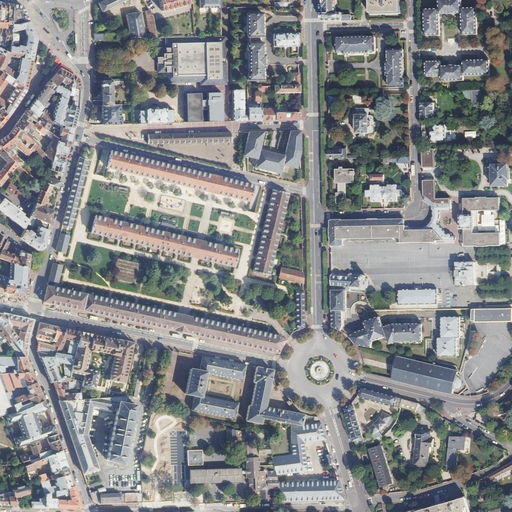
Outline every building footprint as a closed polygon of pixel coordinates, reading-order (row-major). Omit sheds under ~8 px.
[(126,0),(105,0),(97,4),(102,12),(121,2),(126,0)] [(187,0),(158,0),(161,11),(189,4),(187,0)] [(335,0),(322,0),(323,22),(351,21),(351,16),(342,16),(341,14),(336,14),(335,0)] [(399,0),(374,0),(375,12),(400,11),(399,0)] [(438,0),(438,6),(423,6),(424,36),(439,36),(439,15),(461,14),(462,35),(476,35),(475,5),(461,5),(460,0),(438,0)] [(6,4),(3,29),(1,48),(6,50),(10,52),(10,51),(10,34),(11,27),(11,5),(6,4)] [(22,6),(11,5),(11,27),(29,22),(22,6)] [(149,11),(145,12),(150,39),(156,39),(153,17),(149,11)] [(139,13),(125,15),(130,38),(140,37),(140,39),(145,39),(139,13)] [(247,51),(249,51),(249,73),(248,73),(248,80),(263,80),(263,68),(265,68),(264,55),(263,55),(262,43),(261,43),(261,37),(263,37),(262,13),(246,14),(247,37),(249,37),(249,43),(247,43),(247,51)] [(23,58),(32,60),(36,39),(29,22),(11,27),(10,34),(10,51),(24,53),(23,58)] [(273,34),(268,34),(268,47),(273,46),(274,47),(292,47),(293,46),(299,46),(298,39),(299,34),(298,34),(292,34),(273,34)] [(157,57),(156,57),(156,61),(156,64),(157,64),(158,73),(166,72),(166,83),(199,82),(199,85),(226,85),(225,36),(220,36),(195,37),(164,38),(165,47),(156,48),(157,57)] [(374,37),(336,38),(337,52),(343,52),(343,53),(367,53),(368,51),(375,51),(374,37)] [(388,62),(387,62),(387,75),(389,75),(389,87),(404,86),(404,79),(403,79),(402,56),(403,56),(403,49),(388,49),(388,62)] [(10,52),(6,50),(0,63),(0,72),(2,73),(5,66),(7,63),(9,59),(10,55),(10,52)] [(2,73),(3,74),(26,90),(30,70),(31,66),(32,60),(23,58),(21,57),(19,63),(19,67),(17,74),(5,66),(2,73)] [(440,61),(425,62),(425,78),(440,77),(441,82),(463,81),(463,76),(489,75),(489,60),(462,61),(463,66),(440,67),(440,61)] [(59,76),(63,79),(57,86),(62,88),(64,84),(65,85),(64,85),(66,87),(65,90),(69,92),(70,89),(73,76),(60,69),(56,73),(59,76)] [(26,90),(3,74),(0,79),(0,93),(6,83),(15,89),(6,104),(13,109),(14,109),(20,100),(26,91),(26,90)] [(292,78),(290,79),(290,80),(292,81),(293,80),(293,85),(299,85),(299,74),(293,74),(293,77),(292,77),(292,78)] [(79,80),(73,76),(70,89),(79,91),(80,87),(79,80)] [(111,81),(101,82),(101,105),(112,105),(111,81)] [(42,115),(40,119),(41,120),(50,126),(52,123),(55,125),(53,128),(59,132),(61,125),(65,106),(67,99),(69,92),(65,90),(62,88),(57,86),(54,91),(53,92),(59,94),(52,116),(45,110),(42,114),(42,115)] [(54,91),(46,86),(41,93),(48,98),(53,92),(54,91)] [(70,96),(72,97),(71,100),(73,101),(71,107),(78,108),(79,93),(79,91),(70,89),(69,92),(67,99),(69,100),(70,96)] [(243,90),(232,90),(232,105),(232,111),(243,111),(243,110),(243,90)] [(483,91),(472,91),(472,96),(472,102),(483,102),(483,91)] [(207,122),(223,122),(222,92),(206,93),(206,100),(201,100),(201,93),(185,93),(185,104),(186,122),(202,122),(202,110),(206,110),(207,122)] [(38,97),(28,110),(33,114),(36,117),(38,118),(41,114),(40,112),(43,108),(44,108),(45,108),(48,104),(38,97)] [(0,108),(7,117),(8,118),(10,115),(14,109),(13,109),(6,104),(0,99),(0,108)] [(433,103),(421,103),(422,118),(434,118),(433,103)] [(112,105),(101,105),(102,125),(121,124),(121,117),(120,117),(119,105),(112,105)] [(71,107),(65,106),(61,125),(73,128),(78,108),(71,107)] [(247,107),(247,110),(247,115),(248,121),(260,121),(260,109),(260,107),(254,107),(254,106),(251,106),(251,107),(247,107)] [(8,118),(7,117),(0,108),(0,128),(8,118)] [(144,110),(131,110),(132,124),(173,123),(172,109),(165,110),(165,109),(159,109),(159,108),(155,108),(151,108),(151,109),(144,109),(144,110)] [(356,120),(355,120),(355,128),(356,128),(356,134),(360,134),(360,136),(364,137),(364,133),(370,133),(372,133),(373,133),(373,132),(373,131),(373,127),(372,127),(372,122),(373,122),(373,118),(373,117),(372,116),(372,115),(370,115),(371,108),(359,108),(359,110),(356,110),(356,120)] [(23,114),(32,121),(36,123),(57,139),(57,138),(58,135),(51,130),(51,131),(48,129),(50,126),(41,120),(39,122),(35,119),(36,117),(33,114),(28,110),(28,109),(27,109),(23,114)] [(275,109),(260,109),(260,121),(275,120),(275,112),(275,109)] [(243,111),(232,111),(232,121),(248,121),(247,115),(244,115),(243,111)] [(284,112),(275,112),(275,120),(299,120),(299,112),(284,112)] [(23,114),(14,127),(23,134),(43,153),(45,151),(41,147),(42,146),(32,138),(29,136),(34,129),(43,137),(45,134),(48,136),(48,137),(53,141),(47,148),(48,149),(44,154),(44,155),(52,162),(56,145),(57,141),(57,139),(36,123),(34,126),(31,124),(32,121),(23,114)] [(59,132),(58,135),(57,138),(60,139),(70,141),(73,128),(61,125),(59,132)] [(433,131),(431,131),(431,137),(432,137),(432,142),(445,142),(445,125),(434,125),(434,129),(433,131)] [(14,127),(8,135),(0,139),(0,148),(8,156),(21,168),(23,165),(23,164),(22,163),(22,162),(8,149),(10,146),(13,148),(14,146),(27,157),(34,150),(37,152),(36,153),(42,158),(44,155),(44,154),(43,153),(23,134),(14,127)] [(299,131),(290,131),(285,153),(259,151),(263,132),(248,132),(243,156),(257,160),(255,168),(261,170),(262,168),(274,171),(273,172),(280,174),(282,165),(296,169),(300,152),(299,131)] [(205,133),(147,135),(147,144),(231,142),(230,133),(213,133),(205,133)] [(60,141),(57,141),(56,145),(68,148),(70,141),(60,139),(60,141)] [(57,173),(62,174),(68,148),(56,145),(52,162),(50,170),(50,171),(52,171),(54,167),(58,168),(57,173)] [(8,156),(0,148),(0,185),(3,181),(11,172),(12,172),(13,170),(19,175),(23,170),(21,168),(8,156)] [(435,149),(424,149),(424,171),(435,171),(435,149)] [(340,151),(329,152),(329,159),(347,159),(347,150),(340,150),(340,151)] [(111,152),(107,168),(212,192),(249,201),(253,185),(111,152)] [(87,162),(79,158),(64,218),(62,226),(71,228),(87,162)] [(511,165),(507,165),(507,159),(492,160),(492,180),(507,180),(507,174),(511,174),(511,165)] [(341,171),(339,171),(340,194),(337,194),(337,205),(345,204),(345,200),(347,200),(346,183),(356,182),(355,171),(344,172),(344,168),(341,168),(341,171)] [(52,171),(50,171),(44,184),(52,186),(58,188),(60,182),(49,178),(50,175),(51,176),(52,171)] [(437,194),(437,180),(424,180),(424,194),(437,194)] [(15,188),(10,184),(4,191),(9,196),(15,189),(15,188)] [(44,184),(43,185),(40,193),(48,196),(50,197),(51,194),(49,193),(52,186),(44,184)] [(371,191),(366,191),(366,197),(372,197),(372,202),(380,202),(380,199),(384,199),(384,187),(380,187),(380,186),(371,185),(371,191)] [(384,187),(384,199),(389,199),(389,202),(397,202),(397,197),(402,197),(402,190),(397,190),(397,185),(388,185),(388,187),(384,187)] [(21,187),(17,191),(20,194),(23,197),(27,193),(21,187)] [(288,194),(272,190),(253,271),(269,275),(275,249),(288,194)] [(40,193),(34,206),(27,221),(25,225),(30,228),(31,226),(31,227),(34,220),(32,219),(33,218),(49,225),(51,218),(53,212),(43,207),(48,196),(40,193)] [(424,194),(424,200),(426,202),(429,204),(431,206),(440,206),(439,200),(442,200),(441,194),(437,194),(424,194)] [(186,202),(162,196),(159,207),(183,213),(186,202)] [(501,245),(500,234),(478,235),(477,212),(500,211),(499,205),(499,199),(487,199),(487,198),(477,198),(477,199),(464,200),(464,205),(465,216),(461,217),(461,230),(465,230),(465,247),(478,246),(478,247),(488,247),(488,246),(501,245)] [(0,211),(13,222),(15,220),(16,220),(17,219),(19,221),(21,217),(23,215),(2,199),(0,202),(0,201),(0,211)] [(430,222),(429,224),(444,241),(455,241),(456,240),(456,238),(455,236),(452,236),(452,234),(448,233),(438,223),(439,221),(440,218),(440,217),(440,215),(433,215),(432,217),(432,220),(430,222)] [(16,220),(15,220),(13,222),(23,230),(25,225),(27,221),(21,217),(19,221),(17,219),(16,220)] [(95,217),(91,233),(197,258),(233,267),(237,250),(201,242),(95,217)] [(404,220),(331,221),(331,246),(344,246),(344,240),(338,239),(337,227),(402,226),(404,226),(404,220)] [(444,241),(429,224),(428,225),(426,227),(424,228),(426,233),(429,233),(430,243),(436,243),(436,241),(444,241)] [(402,226),(337,227),(338,239),(344,240),(401,238),(401,243),(406,243),(405,230),(402,230),(402,226)] [(402,230),(405,230),(406,243),(430,243),(429,233),(426,233),(424,228),(423,228),(421,229),(417,229),(414,228),(411,227),(409,226),(404,226),(402,226),(402,230)] [(23,230),(20,238),(37,251),(44,248),(48,231),(38,227),(36,233),(37,233),(36,236),(37,236),(37,238),(35,238),(32,236),(33,235),(28,231),(27,232),(23,230)] [(69,237),(60,234),(56,252),(58,252),(65,254),(69,237)] [(9,243),(6,241),(0,252),(0,258),(10,262),(10,263),(11,263),(14,257),(15,255),(17,249),(14,247),(11,254),(5,252),(9,243)] [(19,259),(14,257),(11,263),(28,270),(29,262),(29,256),(21,251),(19,256),(20,256),(19,259)] [(115,260),(113,268),(115,271),(113,280),(134,286),(136,279),(141,280),(143,271),(138,270),(140,264),(118,258),(115,260)] [(10,278),(6,278),(5,283),(14,285),(16,286),(16,288),(15,292),(13,291),(12,295),(27,299),(27,290),(27,282),(27,276),(28,270),(11,263),(10,263),(10,262),(10,267),(10,278)] [(475,263),(457,263),(458,286),(476,285),(476,282),(475,265),(475,263)] [(52,264),(50,274),(48,281),(57,283),(61,266),(55,265),(52,264)] [(497,264),(487,265),(488,282),(498,281),(497,264)] [(298,282),(303,283),(303,273),(281,268),(278,277),(298,282)] [(332,274),(332,275),(332,282),(332,286),(348,287),(348,289),(365,290),(365,288),(369,288),(369,285),(370,285),(370,282),(369,282),(369,280),(368,280),(368,278),(365,278),(366,276),(350,275),(349,277),(334,276),(335,275),(335,274),(334,274),(333,273),(332,274)] [(14,285),(5,283),(3,293),(12,295),(13,291),(15,292),(16,288),(13,288),(14,285)] [(99,314),(166,329),(172,330),(172,331),(188,334),(193,335),(277,353),(277,352),(278,350),(279,349),(279,348),(281,345),(283,343),(285,341),(281,337),(183,316),(50,287),(47,286),(43,302),(49,303),(81,311),(99,315),(99,314)] [(346,290),(332,290),(333,328),(335,329),(339,331),(340,331),(342,326),(342,312),(347,312),(346,291),(346,290)] [(439,290),(400,290),(400,305),(439,305),(439,290)] [(304,327),(303,291),(298,291),(296,291),(296,331),(300,329),(301,329),(304,327)] [(474,311),(473,314),(473,322),(477,322),(477,323),(511,322),(511,307),(473,309),(473,310),(474,310),(474,311)] [(0,339),(3,344),(7,342),(11,346),(14,344),(0,325),(0,315),(1,314),(0,313),(0,339)] [(25,345),(31,321),(19,318),(1,314),(0,315),(0,325),(14,344),(25,358),(25,345)] [(381,320),(379,317),(365,323),(366,326),(381,320)] [(461,318),(446,318),(447,339),(443,339),(443,357),(457,357),(457,339),(461,338),(461,318)] [(368,330),(355,334),(351,339),(353,341),(356,344),(357,345),(372,349),(373,342),(387,336),(391,344),(396,342),(422,342),(422,324),(393,324),(384,328),(381,320),(366,326),(368,330)] [(48,325),(39,322),(35,337),(40,339),(40,340),(40,342),(40,343),(42,343),(48,325)] [(64,329),(48,325),(42,343),(49,345),(50,341),(51,341),(52,341),(55,342),(54,344),(50,343),(50,345),(57,346),(64,329)] [(57,346),(53,356),(52,360),(54,365),(56,366),(58,366),(57,362),(63,363),(64,375),(69,375),(70,372),(78,332),(72,331),(70,341),(71,341),(69,347),(71,349),(69,355),(60,354),(64,345),(62,344),(64,339),(67,340),(69,330),(64,329),(57,346)] [(78,332),(70,372),(69,375),(68,378),(67,382),(74,383),(74,380),(82,382),(81,386),(79,393),(80,400),(105,398),(108,380),(124,383),(132,343),(126,341),(78,332)] [(469,379),(472,384),(495,363),(497,366),(496,366),(501,371),(511,357),(511,341),(503,335),(469,379)] [(40,342),(37,341),(37,352),(38,357),(53,356),(57,346),(50,345),(49,345),(42,343),(40,343),(40,342)] [(11,346),(14,350),(16,358),(21,358),(25,358),(14,344),(11,346)] [(38,357),(44,369),(54,365),(52,360),(53,356),(38,357)] [(16,358),(0,357),(0,366),(10,366),(16,366),(17,366),(16,358)] [(199,370),(190,369),(185,394),(194,396),(191,409),(234,418),(237,403),(201,396),(205,373),(242,380),(245,365),(202,357),(199,370)] [(17,366),(16,366),(16,368),(14,368),(14,370),(16,370),(16,371),(12,371),(12,373),(16,373),(19,373),(31,372),(25,358),(21,358),(16,358),(17,366)] [(398,358),(393,380),(453,394),(454,389),(456,389),(458,389),(460,388),(461,386),(462,383),(462,381),(461,380),(459,378),(458,378),(457,378),(458,372),(398,358)] [(497,366),(495,363),(472,384),(473,386),(496,366),(497,366)] [(54,365),(44,369),(50,383),(52,382),(60,379),(60,381),(64,380),(63,378),(65,378),(65,376),(62,376),(60,371),(58,372),(60,377),(59,378),(54,365)] [(501,371),(496,366),(473,386),(476,393),(484,389),(486,390),(501,371)] [(252,383),(254,383),(250,406),(248,405),(245,420),(261,423),(262,418),(264,407),(272,370),(255,367),(252,383)] [(31,372),(19,373),(24,384),(34,380),(31,372)] [(4,374),(0,373),(0,380),(4,393),(10,391),(13,390),(13,389),(15,388),(22,388),(19,380),(16,373),(12,373),(4,374)] [(65,378),(63,378),(64,380),(60,381),(60,379),(52,382),(55,390),(57,390),(62,389),(67,389),(67,383),(67,382),(68,378),(65,378)] [(0,415),(7,415),(5,410),(10,407),(4,393),(0,380),(0,415)] [(10,391),(4,393),(10,407),(12,406),(18,403),(28,399),(40,393),(37,386),(27,390),(26,390),(26,392),(27,392),(29,395),(25,396),(23,395),(13,400),(12,399),(11,399),(13,399),(10,391)] [(362,388),(359,394),(362,398),(395,407),(397,398),(362,388)] [(57,390),(55,390),(60,401),(80,400),(79,393),(64,394),(62,389),(57,390)] [(40,393),(28,399),(29,403),(20,407),(18,403),(12,406),(16,413),(43,401),(40,393)] [(60,401),(58,401),(83,474),(97,470),(85,436),(92,406),(113,410),(113,407),(117,408),(106,461),(124,464),(130,434),(135,406),(125,403),(127,396),(105,398),(80,400),(60,401)] [(10,407),(5,410),(7,415),(9,423),(18,421),(23,436),(14,439),(17,448),(30,444),(33,456),(28,457),(27,454),(20,457),(22,463),(23,467),(61,451),(52,425),(40,429),(34,413),(46,410),(43,401),(16,413),(12,406),(10,407)] [(427,408),(419,404),(417,408),(415,412),(417,413),(426,411),(427,408)] [(345,410),(355,441),(364,439),(354,406),(351,405),(348,408),(345,410)] [(303,415),(264,407),(262,418),(295,424),(301,425),(301,423),(303,415)] [(377,426),(371,430),(374,435),(382,430),(389,423),(388,423),(392,414),(386,412),(383,418),(376,425),(377,426)] [(155,422),(182,426),(183,418),(156,414),(155,422)] [(290,456),(271,458),(274,471),(277,488),(280,502),(343,500),(336,477),(333,478),(333,481),(317,481),(284,482),(282,474),(306,471),(302,443),(325,440),(322,430),(320,423),(301,425),(291,426),(290,456)] [(256,433),(227,429),(226,439),(255,443),(256,433)] [(431,431),(417,430),(417,441),(415,443),(415,446),(416,447),(414,465),(428,466),(429,452),(433,453),(434,439),(433,439),(433,440),(430,440),(431,431)] [(162,457),(181,457),(181,432),(163,432),(162,457)] [(448,449),(446,465),(455,465),(457,447),(463,448),(463,436),(449,435),(449,449),(448,449)] [(245,455),(245,470),(245,473),(245,479),(248,479),(249,491),(246,491),(246,497),(260,497),(260,503),(280,502),(277,488),(274,471),(266,472),(265,470),(264,470),(263,470),(262,471),(262,472),(259,472),(258,455),(270,454),(270,447),(258,447),(258,448),(251,448),(250,443),(242,443),(242,456),(245,455)] [(326,445),(323,446),(326,458),(332,458),(331,455),(329,455),(326,445)] [(382,446),(370,450),(379,479),(377,480),(378,484),(381,483),(382,487),(394,483),(382,446)] [(187,466),(202,465),(201,450),(187,451),(187,466)] [(61,451),(23,467),(27,479),(37,476),(34,468),(48,463),(52,473),(53,473),(53,475),(49,477),(50,480),(54,478),(69,474),(61,451)] [(179,488),(179,464),(159,464),(159,467),(148,467),(148,479),(157,479),(157,488),(179,488)] [(493,473),(483,478),(483,479),(488,479),(488,484),(497,481),(495,478),(511,470),(508,465),(493,473)] [(240,468),(189,470),(189,483),(240,481),(240,473),(240,470),(240,468)] [(44,474),(37,476),(39,483),(46,481),(46,478),(44,474)] [(46,481),(39,483),(44,495),(55,492),(73,486),(69,474),(54,478),(56,486),(49,488),(46,481)] [(26,485),(12,489),(14,496),(14,498),(28,494),(26,485)] [(78,510),(80,506),(73,486),(55,492),(55,494),(55,499),(56,508),(78,510)] [(44,495),(44,497),(44,507),(44,508),(56,508),(55,499),(49,499),(49,495),(55,494),(55,492),(44,495)] [(96,492),(90,494),(92,501),(98,505),(123,504),(123,502),(136,502),(135,494),(99,496),(98,497),(96,492)] [(14,496),(0,496),(0,502),(1,505),(16,506),(15,502),(14,498),(14,496)] [(38,502),(29,502),(31,508),(44,509),(44,508),(44,507),(44,497),(42,497),(42,499),(38,499),(38,502)] [(469,511),(466,500),(419,511),(415,511),(416,511),(412,511),(469,511)]
